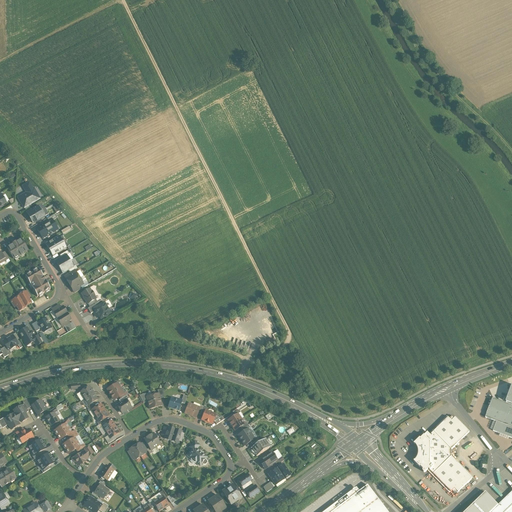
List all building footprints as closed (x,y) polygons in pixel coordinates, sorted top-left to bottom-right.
[(23,186),(27,193),(33,190),(29,183),(23,186)] [(30,204),(40,199),(34,189),(33,190),(27,193),(18,198),(24,208),(30,204)] [(38,207),(27,213),(30,218),(41,212),(38,207)] [(41,212),(30,218),(33,224),(44,217),(41,212)] [(42,239),(58,230),(52,221),(52,220),(48,222),(36,229),(42,239)] [(52,256),(66,248),(59,236),(45,244),(52,256)] [(21,240),(16,243),(15,243),(13,244),(13,245),(7,248),(14,259),(28,251),(21,240)] [(2,254),(1,253),(0,253),(0,264),(0,265),(9,259),(8,258),(5,260),(2,254)] [(56,262),(59,267),(70,261),(66,255),(61,259),(56,262)] [(73,267),(70,261),(59,267),(63,273),(68,271),(73,267)] [(38,269),(25,277),(37,297),(50,289),(38,269)] [(66,279),(69,285),(80,279),(76,273),(73,275),(66,279)] [(80,279),(69,285),(73,291),(73,290),(80,286),(83,285),(80,279)] [(92,292),(91,292),(89,289),(87,291),(85,290),(84,292),(82,294),(88,304),(96,299),(95,299),(94,296),(95,296),(92,292)] [(25,293),(18,296),(19,297),(25,307),(31,303),(28,298),(25,293)] [(19,297),(13,300),(16,306),(19,311),(26,308),(25,307),(19,297)] [(96,299),(88,304),(90,307),(90,308),(95,305),(98,303),(96,299)] [(96,307),(92,310),(93,312),(95,315),(96,314),(98,317),(99,317),(101,320),(105,317),(106,318),(108,317),(108,315),(109,315),(106,310),(108,309),(104,303),(96,307)] [(95,305),(90,308),(90,307),(88,309),(91,314),(93,312),(92,310),(96,307),(95,305)] [(60,309),(54,313),(57,319),(67,313),(63,307),(60,308),(60,309)] [(67,313),(57,319),(61,325),(68,321),(71,320),(67,313)] [(45,319),(38,323),(42,329),(41,330),(42,332),(44,332),(46,331),(46,330),(51,327),(48,322),(46,319),(45,319)] [(70,324),(65,327),(68,333),(76,328),(72,323),(70,324)] [(30,332),(29,333),(27,328),(25,329),(24,329),(23,329),(23,330),(22,331),(21,330),(20,331),(20,332),(19,333),(25,344),(29,342),(30,343),(31,343),(33,342),(34,342),(33,339),(31,336),(32,335),(30,332)] [(38,335),(33,339),(34,342),(33,342),(36,347),(42,343),(38,335)] [(16,341),(13,336),(3,342),(6,347),(8,350),(9,350),(11,349),(15,347),(15,346),(17,345),(18,345),(16,341)] [(112,387),(107,390),(111,395),(120,389),(117,384),(112,387)] [(89,387),(80,393),(84,399),(94,394),(89,387)] [(120,389),(111,395),(114,400),(119,397),(123,394),(120,389)] [(94,394),(84,399),(88,405),(92,403),(97,400),(94,394)] [(145,394),(139,396),(143,404),(147,403),(146,398),(145,394)] [(158,394),(152,396),(156,408),(162,406),(160,399),(159,394),(158,394)] [(146,398),(147,403),(149,409),(156,408),(152,396),(146,398)] [(174,400),(171,398),(168,407),(175,410),(175,409),(179,410),(181,403),(182,401),(178,400),(176,401),(175,400),(174,400)] [(511,404),(506,402),(506,403),(505,403),(503,403),(502,401),(501,402),(500,402),(500,400),(498,401),(496,400),(495,398),(494,399),(492,398),(491,401),(490,401),(490,403),(489,404),(489,406),(485,417),(496,422),(493,431),(511,438),(511,404)] [(121,403),(117,406),(122,413),(131,408),(126,400),(121,403)] [(41,401),(32,406),(38,415),(46,410),(41,401)] [(95,408),(92,410),(95,416),(105,410),(101,404),(95,408)] [(199,408),(188,404),(185,413),(196,418),(197,414),(199,408)] [(18,410),(15,412),(14,411),(13,411),(15,413),(12,415),(13,416),(9,418),(9,417),(4,419),(4,420),(8,425),(9,426),(11,430),(19,425),(17,421),(17,419),(19,418),(21,422),(28,418),(25,414),(26,413),(22,406),(17,409),(18,410)] [(105,410),(95,416),(99,422),(103,419),(108,416),(105,410)] [(215,415),(205,411),(202,420),(212,424),(215,415)] [(54,413),(50,415),(46,418),(51,426),(59,421),(54,413)] [(234,417),(228,421),(231,426),(241,419),(238,414),(234,417)] [(455,418),(454,418),(452,415),(449,418),(448,418),(430,435),(427,432),(420,439),(420,438),(414,444),(415,445),(417,449),(418,453),(417,457),(415,461),(414,462),(419,467),(420,467),(423,470),(423,471),(423,472),(424,472),(425,472),(427,471),(450,493),(451,492),(452,492),(454,494),(457,492),(458,492),(472,478),(451,457),(451,450),(469,432),(455,418)] [(222,417),(214,422),(216,425),(224,420),(222,417)] [(241,419),(231,426),(234,431),(240,427),(244,424),(241,419)] [(106,425),(102,427),(103,427),(106,433),(116,427),(112,421),(106,425)] [(62,427),(54,431),(57,436),(69,428),(66,424),(62,427)] [(116,427),(106,433),(110,439),(114,436),(119,433),(116,427)] [(23,428),(15,433),(17,437),(18,436),(22,434),(21,433),(24,431),(23,428)] [(69,428),(57,436),(60,440),(67,435),(72,433),(71,432),(69,428)] [(165,436),(164,439),(178,444),(179,441),(181,434),(182,432),(168,428),(167,429),(165,436)] [(244,432),(238,436),(241,441),(251,434),(248,429),(244,432)] [(28,430),(24,432),(24,431),(21,433),(22,434),(18,436),(22,444),(29,440),(33,437),(28,430)] [(153,434),(149,437),(156,448),(160,445),(153,434)] [(251,434),(241,441),(244,446),(250,442),(254,439),(251,434)] [(156,448),(149,437),(144,439),(149,448),(151,451),(156,448)] [(70,440),(63,445),(65,450),(78,442),(75,438),(70,440)] [(266,439),(251,449),(257,457),(272,447),(266,439)] [(40,452),(46,449),(41,440),(35,443),(28,447),(34,456),(40,452)] [(78,442),(65,450),(68,454),(76,449),(80,447),(80,446),(78,442)] [(198,447),(193,443),(190,447),(192,450),(194,451),(196,449),(198,447)] [(139,444),(134,447),(140,457),(146,454),(145,452),(140,445),(139,444)] [(93,453),(88,445),(85,447),(84,448),(85,451),(88,456),(89,456),(93,453)] [(140,457),(134,447),(129,450),(130,451),(135,459),(135,460),(140,457)] [(196,449),(194,451),(192,450),(187,456),(191,459),(193,459),(196,461),(196,463),(200,466),(201,464),(203,465),(205,465),(207,463),(207,461),(205,460),(207,457),(196,449)] [(85,451),(80,454),(74,458),(76,462),(79,466),(85,462),(84,460),(88,458),(87,457),(88,456),(85,451)] [(273,453),(268,456),(260,462),(265,469),(275,463),(278,461),(278,460),(275,457),(276,455),(275,454),(273,453)] [(49,466),(55,462),(50,454),(43,457),(37,461),(43,470),(49,466)] [(282,457),(278,460),(278,461),(275,463),(277,466),(284,461),(282,457)] [(291,476),(284,465),(278,469),(285,479),(291,476)] [(110,469),(106,466),(99,476),(107,481),(109,482),(111,478),(110,477),(114,471),(110,469)] [(9,469),(0,474),(0,484),(2,488),(11,482),(11,481),(13,480),(14,480),(15,479),(13,475),(13,473),(11,472),(9,469)] [(285,479),(278,469),(269,475),(276,486),(285,479)] [(247,475),(244,477),(242,477),(241,478),(241,479),(238,481),(242,486),(242,487),(250,482),(251,481),(247,475)] [(250,482),(242,487),(242,486),(241,487),(243,490),(251,485),(250,482)] [(271,482),(263,487),(266,492),(274,487),(271,482)] [(232,485),(222,492),(231,505),(236,502),(241,498),(232,485)] [(251,485),(243,490),(245,493),(246,493),(246,492),(253,487),(251,485)] [(388,511),(368,485),(332,511),(388,511)] [(104,499),(109,492),(104,488),(100,486),(95,493),(98,495),(104,499)] [(253,487),(246,492),(246,493),(250,498),(252,497),(254,497),(255,496),(255,495),(259,492),(255,486),(253,487)] [(167,498),(163,491),(159,493),(161,497),(162,496),(165,500),(167,498)] [(511,511),(511,491),(498,505),(490,511),(511,511)] [(490,511),(498,505),(485,493),(465,511),(490,511)] [(0,496),(0,506),(1,509),(2,509),(4,507),(9,504),(3,495),(3,494),(0,496)] [(226,508),(217,495),(208,501),(214,511),(220,511),(222,511),(226,508)] [(165,500),(162,496),(161,497),(157,499),(164,509),(169,505),(165,500)] [(97,502),(90,497),(87,501),(86,501),(86,502),(84,506),(92,511),(96,511),(98,510),(102,505),(101,505),(97,502)] [(153,503),(152,503),(155,507),(159,511),(164,509),(157,499),(153,503)] [(47,502),(41,506),(44,511),(45,511),(51,509),(47,502)] [(32,504),(31,505),(30,506),(30,507),(29,508),(30,510),(26,511),(41,511),(36,503),(35,504),(34,504),(32,504)] [(104,511),(108,506),(103,503),(101,505),(102,505),(98,510),(101,511),(104,511)]
